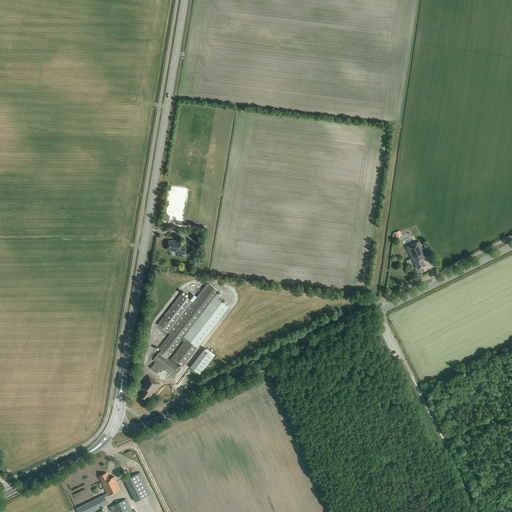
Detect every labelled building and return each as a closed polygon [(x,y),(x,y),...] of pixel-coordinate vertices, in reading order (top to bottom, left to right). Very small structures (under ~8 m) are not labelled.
[(402,237),(404,242),(412,238),(409,233),(402,237)] [(169,241),(167,250),(176,252),(176,253),(185,255),(186,248),(181,248),(182,242),(172,240),(172,241),(169,241)] [(419,242),(406,248),(414,265),(415,264),(417,269),(425,266),(422,259),(426,257),(419,242)] [(161,350),(159,352),(153,360),(155,362),(150,368),(156,372),(161,366),(175,377),(181,369),(178,367),(180,365),(183,366),(198,347),(202,341),(229,307),(219,299),(221,297),(217,294),(219,292),(209,284),(206,284),(193,302),(182,293),(157,325),(170,334),(159,348),(161,350)] [(213,357),(204,350),(190,367),(200,375),(213,357)] [(143,391),(139,396),(146,401),(149,397),(150,397),(160,384),(148,375),(139,388),(143,391)] [(120,490),(114,477),(109,479),(106,473),(99,476),(102,482),(101,483),(107,494),(104,495),(103,495),(76,508),(77,511),(91,511),(108,504),(105,497),(108,496),(120,490)] [(140,473),(127,479),(138,500),(150,494),(140,473)] [(138,500),(127,479),(124,480),(135,502),(138,500)] [(131,511),(126,499),(109,507),(111,511),(114,511),(131,511)]
